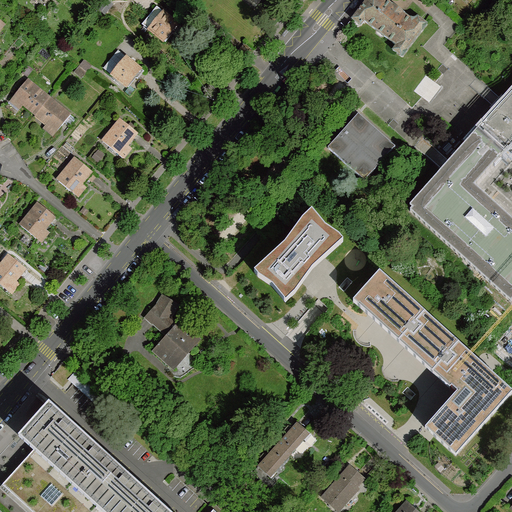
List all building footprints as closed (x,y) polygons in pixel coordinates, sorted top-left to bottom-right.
[(368,0),(352,20),(361,27),(365,22),(396,46),(418,19),(417,18),(415,19),(411,19),(410,20),(387,2),(387,1),(386,0),(368,0)] [(157,8),(143,25),(164,42),(172,32),(175,34),(181,27),(157,8)] [(428,26),(418,19),(396,46),(392,51),(403,59),(428,26)] [(113,75),(127,58),(119,51),(105,68),(113,75)] [(113,75),(113,76),(126,87),(135,77),(138,80),(144,72),(127,58),(113,75)] [(35,115),(48,100),(38,91),(40,89),(29,80),(14,97),(35,115)] [(452,160),(448,164),(474,187),(511,145),(511,93),(501,105),(496,111),(452,160)] [(58,108),(48,100),(35,115),(57,132),(71,115),(60,106),(58,108)] [(359,115),(329,148),(365,181),(395,147),(359,115)] [(112,130),(103,141),(121,155),(138,134),(123,122),(114,132),(112,130)] [(67,169),(58,180),(75,194),(93,172),(78,160),(69,171),(67,169)] [(511,221),(474,187),(448,164),(446,166),(410,207),(413,209),(410,212),(511,303),(511,302),(511,221)] [(30,214),(21,225),(38,239),(56,218),(41,205),(32,216),(30,214)] [(272,284),(289,306),(316,267),(347,240),(326,223),(312,205),(285,240),(254,272),(272,284)] [(0,265),(0,283),(8,290),(26,269),(11,257),(2,267),(0,265)] [(355,299),(437,372),(463,342),(381,270),(355,299)] [(166,328),(173,320),(172,319),(180,306),(163,296),(157,306),(146,318),(153,325),(157,320),(166,328)] [(157,320),(153,325),(164,333),(168,329),(166,328),(157,320)] [(173,320),(166,328),(168,329),(164,333),(167,336),(154,351),(171,366),(180,355),(184,359),(200,341),(180,323),(178,325),(173,320)] [(426,426),(459,456),(511,399),(511,387),(463,342),(437,372),(458,391),(426,426)] [(20,437),(35,451),(61,474),(91,441),(49,404),(20,437)] [(298,423),(278,445),(290,455),(304,439),(307,442),(312,436),(298,423)] [(121,468),(91,441),(61,474),(91,501),(121,468)] [(278,445),(259,467),(270,477),(290,455),(278,445)] [(61,474),(35,451),(2,486),(30,511),(102,511),(91,501),(61,474)] [(350,467),(323,497),(332,505),(336,500),(344,506),(359,489),(357,488),(363,481),(355,474),(357,472),(350,467)] [(135,511),(150,495),(121,468),(91,501),(102,511),(135,511)] [(169,511),(150,495),(135,511),(169,511)] [(418,511),(408,502),(399,511),(418,511)]
